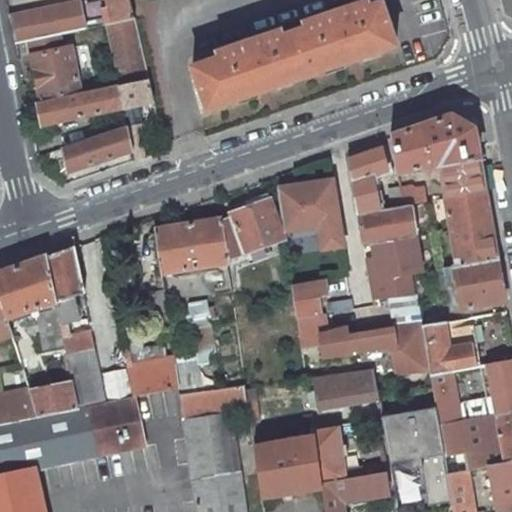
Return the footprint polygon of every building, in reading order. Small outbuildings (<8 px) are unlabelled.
[(105,18),(106,24),(107,24),(134,18),(130,0),(107,0),(110,11),(103,12),(105,18)] [(511,18),(511,0),(500,0),(504,15),(511,18)] [(84,22),(79,2),(10,17),(15,43),(28,40),(58,34),(85,28),(84,22)] [(350,7),(352,12),(367,7),(365,2),(350,7)] [(321,23),(305,29),(280,37),(266,42),(264,37),(233,47),(234,52),(219,58),(191,67),(206,111),(396,46),(380,3),(367,7),(352,12),(350,7),(319,18),(321,23)] [(84,22),(85,28),(106,24),(105,18),(84,22)] [(148,79),(134,18),(107,24),(121,85),(148,79)] [(305,29),(321,23),(319,18),(303,23),(305,29)] [(279,31),(264,37),(266,42),(280,37),(279,31)] [(61,48),(58,34),(28,40),(41,102),(80,93),(70,46),(61,48)] [(217,52),(219,58),(234,52),(233,47),(217,52)] [(145,104),(154,102),(148,79),(121,85),(118,86),(123,108),(135,106),(145,104)] [(123,108),(118,86),(80,93),(41,102),(38,102),(42,125),(123,108)] [(484,191),(473,128),(451,116),(391,137),(396,173),(440,165),(446,197),(445,198),(484,191)] [(136,160),(148,157),(141,124),(128,127),(133,151),(136,160)] [(133,151),(128,127),(62,149),(67,173),(133,151)] [(369,152),(375,150),(372,144),(366,146),(369,152)] [(378,173),(387,170),(381,148),(375,150),(369,152),(348,159),(357,214),(379,210),(378,204),(373,184),(380,182),(378,173)] [(334,195),(332,181),(318,182),(277,188),(287,252),(296,251),(294,230),(325,225),(321,196),(334,195)] [(390,208),(402,206),(400,191),(399,186),(387,189),(390,208)] [(427,201),(426,198),(421,188),(400,191),(402,206),(427,201)] [(497,258),(484,191),(445,198),(456,265),(497,258)] [(269,199),(267,193),(245,201),(247,207),(269,199)] [(245,253),(283,239),(269,199),(247,207),(231,213),(233,218),(222,222),(228,259),(245,253)] [(437,233),(432,200),(427,201),(402,206),(390,208),(385,209),(379,210),(357,214),(362,246),(372,244),(415,237),(437,233)] [(210,266),(228,263),(228,259),(222,222),(222,219),(202,222),(210,266)] [(202,222),(190,224),(197,268),(210,266),(202,222)] [(160,274),(197,268),(190,224),(154,230),(160,274)] [(409,274),(422,271),(415,237),(372,244),(374,259),(375,263),(366,265),(371,300),(412,293),(409,274)] [(74,297),(85,294),(75,246),(47,256),(57,303),(56,303),(64,345),(66,355),(67,355),(94,349),(91,330),(71,335),(68,322),(78,319),(74,297)] [(292,286),(314,281),(308,250),(296,251),(287,252),(292,286)] [(229,269),(249,262),(245,253),(228,259),(228,263),(229,268),(229,269)] [(56,303),(57,303),(47,256),(0,272),(0,298),(7,318),(35,309),(43,350),(64,345),(56,303)] [(462,309),(505,301),(497,258),(456,265),(454,265),(457,282),(462,309)] [(272,284),(286,282),(283,265),(269,267),(272,284)] [(441,285),(457,282),(454,265),(437,268),(441,285)] [(325,296),(327,296),(324,279),(314,281),(292,286),(297,319),(319,315),(318,302),(317,298),(325,296)] [(156,329),(169,326),(163,290),(151,292),(156,329)] [(0,339),(13,335),(7,318),(0,298),(0,339)] [(353,309),(351,299),(328,303),(329,313),(353,309)] [(280,320),(294,318),(292,301),(277,303),(280,320)] [(197,357),(214,353),(203,302),(188,305),(197,357)] [(469,345),(475,344),(472,325),(452,328),(451,321),(443,323),(448,349),(469,345)] [(422,325),(422,323),(347,335),(346,326),(319,331),(323,356),(388,347),(393,375),(429,368),(422,325)] [(469,345),(448,349),(443,323),(422,325),(429,368),(430,377),(451,373),(474,368),(469,345)] [(176,366),(174,358),(167,359),(131,365),(129,354),(126,333),(119,334),(121,346),(122,346),(133,396),(177,389),(179,389),(176,366)] [(167,359),(165,348),(129,354),(131,365),(167,359)] [(79,408),(105,402),(94,349),(67,355),(71,373),(72,378),(74,385),(79,408)] [(496,415),(511,411),(511,361),(487,366),(496,415)] [(178,395),(202,391),(197,363),(176,366),(179,389),(177,389),(178,395)] [(378,398),(373,370),(314,379),(320,409),(378,398)] [(439,426),(460,422),(451,373),(430,377),(436,408),(439,426)] [(79,408),(74,385),(30,393),(37,417),(79,408)] [(245,511),(240,472),(226,474),(218,416),(211,417),(210,413),(248,408),(247,399),(245,389),(245,385),(202,391),(178,395),(194,511),(245,511)] [(254,398),(253,388),(245,389),(247,399),(254,398)] [(30,393),(29,389),(0,394),(0,424),(37,417),(30,393)] [(69,511),(59,463),(144,447),(133,396),(105,402),(79,408),(37,417),(0,424),(0,511),(69,511)] [(254,398),(247,399),(248,408),(248,411),(256,410),(254,398)] [(422,456),(445,453),(439,426),(436,408),(408,412),(417,457),(417,465),(424,464),(422,456)] [(511,462),(511,411),(496,415),(460,422),(439,426),(445,453),(448,474),(467,470),(488,466),(511,462)] [(417,465),(417,457),(408,412),(381,417),(389,462),(411,458),(412,466),(417,465)] [(359,467),(344,470),(338,426),(313,430),(314,437),(321,483),(361,476),(359,467)] [(321,483),(314,437),(253,447),(261,498),(322,487),(321,483)] [(511,511),(511,462),(488,466),(497,511),(511,511)] [(482,511),(479,511),(472,511),(467,470),(448,474),(447,474),(450,489),(453,511),(452,511),(482,511)] [(390,493),(386,472),(361,476),(321,483),(322,487),(325,511),(343,511),(342,502),(390,493)] [(430,511),(448,511),(453,511),(450,489),(427,494),(430,511)]
